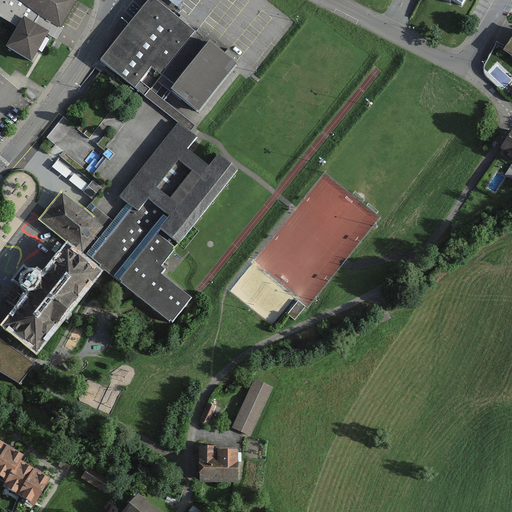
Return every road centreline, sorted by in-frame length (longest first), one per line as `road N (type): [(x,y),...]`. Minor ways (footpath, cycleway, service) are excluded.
road 1 (track): [(511,125),(438,238),(393,280),(258,345),(224,370),(192,433)]
road 2 (residential): [(0,162),(69,76),(116,0)]
road 3 (residential): [(325,0),(464,70)]
